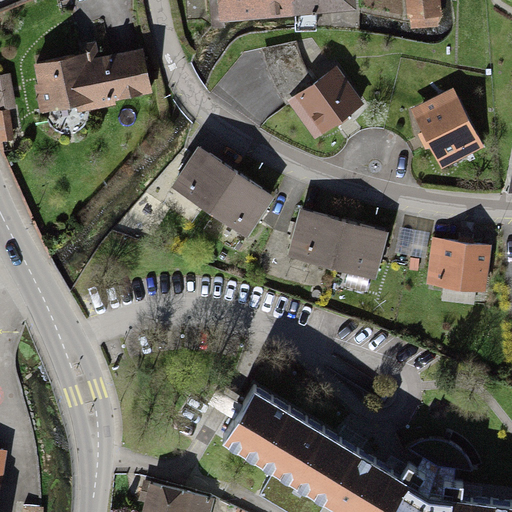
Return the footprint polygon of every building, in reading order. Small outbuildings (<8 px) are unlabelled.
[(289,0),(217,0),(219,17),(291,12),(289,0)] [(289,0),(291,12),(351,7),(350,0),(289,0)] [(437,24),(440,22),(441,19),(438,0),(403,0),(406,27),(437,24)] [(292,39),(265,48),(269,66),(290,104),(296,98),(310,87),(302,71),(296,55),(292,39)] [(149,91),(142,47),(94,55),(94,51),(30,61),(33,83),(30,83),(34,106),(77,99),(78,110),(115,104),(114,97),(149,91)] [(310,87),(296,98),(322,131),(359,103),(333,69),(310,87)] [(6,77),(0,77),(0,106),(9,106),(6,77)] [(452,99),(416,119),(442,169),(479,149),(452,99)] [(7,112),(0,112),(0,139),(8,139),(7,112)] [(187,165),(173,185),(246,233),(259,213),(271,195),(198,147),(187,165)] [(297,229),(290,253),(374,277),(381,253),(386,233),(303,209),(297,229)] [(484,249),(440,243),(434,283),(478,289),(484,249)] [(382,446),(408,459),(418,467),(439,474),(453,477),(463,479),(462,487),(461,493),(511,499),(511,387),(439,356),(393,335),(349,319),(340,340),(336,348),(334,354),(391,388),(382,403),(378,417),(382,446)] [(233,416),(222,435),(274,466),(259,491),(292,511),(318,511),(327,498),(349,511),(511,511),(511,499),(461,493),(462,487),(463,479),(453,477),(439,474),(418,467),(408,459),(403,467),(401,472),(253,383),(242,401),(233,416)] [(209,402),(233,416),(242,401),(218,387),(209,402)] [(151,481),(143,511),(206,511),(210,496),(151,481)]
